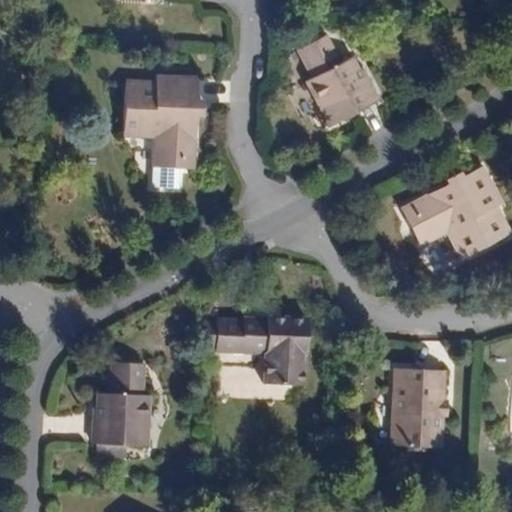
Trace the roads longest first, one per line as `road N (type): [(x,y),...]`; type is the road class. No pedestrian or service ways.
road 1 (residential): [(286,210),(377,315),(511,319)]
road 2 (residential): [(286,210),(511,85)]
road 3 (residential): [(63,321),(286,210)]
road 4 (residential): [(286,210),(239,146),(244,0)]
road 5 (residential): [(23,511),(31,380),(63,321)]
